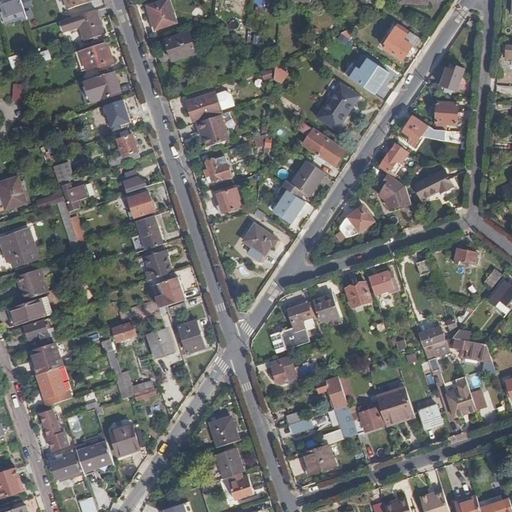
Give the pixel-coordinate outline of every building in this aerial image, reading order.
[(21,0),(0,0),(6,17),(25,10),(21,0)] [(90,3),(88,0),(67,0),(70,9),(90,3)] [(171,0),(168,0),(150,6),(152,14),(157,30),(179,22),(171,0)] [(9,24),(28,18),(25,10),(6,17),(9,24)] [(104,34),(97,10),(77,16),(85,41),(104,34)] [(157,30),(152,14),(149,16),(154,31),(157,30)] [(392,37),(400,24),(394,20),(385,32),(392,37)] [(420,38),(400,24),(392,37),(384,47),(404,61),(420,38)] [(350,29),(343,33),(353,40),(357,34),(350,29)] [(190,32),(166,40),(173,61),(197,53),(190,32)] [(254,35),(253,43),(260,45),(262,37),(254,35)] [(107,42),(80,51),(87,70),(102,65),(103,69),(115,64),(107,42)] [(87,70),(80,51),(77,53),(83,72),(87,70)] [(20,55),(9,58),(13,71),(24,67),(20,55)] [(393,75),(373,61),(362,77),(383,91),(393,75)] [(288,72),(277,65),(276,77),(282,82),(288,72)] [(458,70),(450,67),(443,86),(447,87),(453,90),(458,91),(467,68),(460,66),(458,70)] [(274,78),(272,70),(263,73),(265,81),(274,78)] [(122,93),(114,71),(85,81),(86,86),(87,87),(90,88),(93,95),(91,98),(92,103),(122,93)] [(335,77),(322,96),(329,101),(342,82),(335,77)] [(330,101),(349,115),(362,95),(342,82),(329,101),(330,101)] [(28,100),(29,83),(15,83),(14,100),(28,100)] [(208,96),(189,103),(195,121),(222,111),(217,95),(209,98),(208,96)] [(131,122),(124,100),(106,106),(114,128),(131,122)] [(339,131),(349,115),(330,101),(329,101),(319,117),(339,131)] [(447,129),(448,129),(448,122),(459,124),(462,103),(440,101),(438,128),(447,129)] [(231,139),(223,114),(198,123),(201,131),(204,131),(209,146),(231,139)] [(38,124),(33,119),(26,126),(31,131),(38,124)] [(413,123),(407,131),(414,136),(410,142),(417,147),(427,133),(413,123)] [(447,129),(438,128),(435,128),(435,136),(446,137),(447,129)] [(314,130),(305,145),(317,154),(328,161),(336,167),(346,152),(314,130)] [(267,140),(268,134),(255,139),(258,147),(266,147),(267,140)] [(127,162),(142,157),(134,135),(119,140),(125,155),(109,160),(111,167),(127,162)] [(389,155),(380,168),(392,176),(394,177),(403,164),(401,162),(409,151),(398,143),(390,155),(389,155)] [(328,161),(317,154),(314,157),(325,165),(328,161)] [(226,157),(207,162),(213,182),(233,176),(226,157)] [(70,161),(54,166),(60,183),(76,178),(70,161)] [(312,197),(327,174),(309,161),(294,184),(287,180),(283,186),(301,198),(305,192),(312,197)] [(129,181),(139,178),(137,170),(126,174),(129,181)] [(447,171),(417,186),(422,198),(440,189),(442,192),(454,185),(447,171)] [(403,208),(413,205),(407,186),(394,177),(392,176),(386,185),(390,188),(383,197),(390,202),(392,209),(402,206),(403,208)] [(20,177),(0,183),(0,185),(8,210),(29,203),(20,177)] [(128,193),(148,186),(146,182),(139,178),(129,181),(125,183),(128,193)] [(70,213),(81,209),(78,200),(90,196),(86,183),(75,187),(72,181),(63,184),(65,190),(63,191),(66,201),(70,213)] [(511,185),(503,189),(510,204),(511,203),(511,185)] [(292,224),(307,202),(301,198),(283,186),(278,193),(285,198),(274,213),(292,224)] [(235,189),(215,195),(218,204),(216,205),(219,214),(241,208),(235,189)] [(42,209),(61,203),(66,201),(63,191),(39,200),(42,209)] [(156,210),(153,202),(150,192),(130,198),(136,217),(156,210)] [(66,201),(61,203),(73,238),(78,237),(70,213),(66,201)] [(347,220),(340,228),(341,230),(346,237),(347,239),(356,236),(376,222),(365,207),(347,220)] [(262,221),(266,215),(258,209),(254,215),(262,221)] [(159,226),(156,216),(139,222),(148,251),(166,245),(159,226)] [(170,243),(163,224),(159,226),(166,245),(170,243)] [(272,248),(274,249),(280,241),(257,226),(247,243),(253,247),(249,254),(261,262),(266,256),(272,248)] [(13,258),(37,250),(30,230),(2,239),(9,260),(13,258)] [(342,241),(346,237),(341,230),(337,233),(342,241)] [(83,251),(79,241),(78,237),(73,238),(79,256),(84,254),(83,251)] [(89,238),(79,241),(83,251),(92,248),(89,238)] [(468,248),(460,247),(459,250),(457,266),(462,266),(462,262),(477,265),(479,255),(479,253),(467,251),(468,248)] [(269,258),(274,249),(272,248),(266,256),(269,258)] [(39,260),(37,250),(13,258),(16,267),(39,260)] [(150,280),(173,273),(165,250),(145,257),(150,270),(147,271),(150,280)] [(432,273),(428,260),(417,263),(421,276),(432,273)] [(44,276),(54,273),(51,265),(42,268),(44,276)] [(44,276),(42,268),(17,277),(20,286),(22,286),(24,292),(22,293),(24,300),(49,291),(44,276)] [(494,288),(505,275),(498,270),(488,283),(494,288)] [(391,272),(371,279),(377,296),(391,290),(396,289),(394,284),(397,282),(398,282),(394,273),(392,274),(391,272)] [(167,306),(187,300),(179,278),(161,284),(165,295),(162,296),(157,297),(160,308),(167,306)] [(91,281),(86,282),(88,289),(84,290),(88,301),(96,297),(91,281)] [(400,290),(397,282),(394,284),(396,289),(391,290),(392,293),(400,290)] [(502,301),(511,288),(504,282),(490,302),(507,315),(511,309),(502,301)] [(367,283),(348,289),(355,309),(373,302),(367,283)] [(511,288),(502,301),(511,309),(511,308),(511,288)] [(47,296),(40,298),(46,316),(53,313),(47,296)] [(334,297),(316,303),(323,324),(333,320),(341,318),(341,317),(334,297)] [(40,298),(12,308),(18,325),(46,316),(40,298)] [(476,300),(469,309),(476,311),(481,305),(476,300)] [(167,308),(170,315),(188,310),(186,302),(167,308)] [(156,305),(148,307),(149,314),(158,312),(156,305)] [(283,333),(285,336),(289,348),(290,351),(315,342),(311,329),(318,326),(310,305),(292,311),(297,328),(283,333)] [(18,325),(12,308),(7,310),(13,326),(18,325)] [(466,324),(476,311),(469,309),(468,311),(471,312),(463,323),(466,324)] [(54,327),(61,325),(58,316),(47,320),(50,329),(54,327)] [(342,323),(341,318),(333,320),(335,326),(342,323)] [(50,329),(47,320),(26,327),(29,333),(31,333),(34,340),(36,349),(38,349),(55,343),(50,329)] [(198,321),(180,326),(189,354),(207,348),(198,321)] [(456,321),(449,323),(453,333),(456,332),(455,328),(458,328),(456,321)] [(135,323),(116,329),(120,342),(139,336),(135,323)] [(421,333),(427,348),(447,341),(442,326),(421,333)] [(58,342),(54,327),(50,329),(55,343),(58,342)] [(171,330),(153,335),(159,356),(177,351),(171,330)] [(461,330),(455,338),(456,339),(471,341),(472,333),(461,330)] [(289,348),(285,336),(278,338),(282,350),(289,348)] [(116,349),(112,338),(106,340),(109,351),(116,349)] [(447,341),(427,348),(430,359),(451,351),(454,351),(454,349),(456,339),(455,338),(454,339),(447,341)] [(492,356),(488,345),(488,344),(471,341),(456,339),(454,349),(462,350),(461,355),(494,362),(493,361),(492,356)] [(409,349),(407,340),(398,342),(401,351),(409,349)] [(58,342),(55,343),(38,349),(45,373),(61,367),(65,366),(59,342),(58,342)] [(121,365),(116,349),(109,351),(114,368),(116,367),(121,365)] [(421,362),(419,354),(409,356),(412,365),(421,362)] [(68,358),(69,364),(76,362),(74,356),(68,358)] [(291,357),(274,363),(275,367),(273,368),(278,385),(298,379),(291,357)] [(430,360),(432,371),(441,369),(439,358),(430,360)] [(355,359),(349,361),(352,368),(358,366),(355,359)] [(127,381),(121,365),(116,367),(121,383),(127,381)] [(68,390),(61,367),(45,373),(40,374),(47,397),(68,390)] [(327,373),(330,381),(335,379),(333,372),(327,373)] [(353,391),(348,375),(341,377),(346,393),(353,391)] [(448,393),(456,417),(479,408),(475,396),(467,375),(458,378),(460,384),(457,390),(448,393)] [(330,381),(318,385),(321,395),(331,392),(337,411),(350,406),(346,393),(341,377),(335,379),(330,381)] [(132,396),(127,381),(121,383),(119,383),(124,399),(132,396)] [(154,382),(135,388),(140,403),(158,397),(154,382)] [(408,389),(380,399),(390,426),(418,417),(408,389)] [(428,392),(430,400),(437,398),(435,390),(428,392)] [(479,408),(479,410),(490,407),(485,393),(475,396),(479,408)] [(451,421),(446,405),(429,411),(434,427),(451,421)] [(350,406),(337,411),(339,417),(341,425),(343,430),(323,437),(327,447),(331,445),(360,435),(357,424),(350,406)] [(357,424),(360,435),(386,426),(379,408),(368,411),(367,407),(360,409),(364,422),(357,424)] [(457,419),(479,411),(479,410),(479,408),(456,417),(457,419)] [(55,410),(43,414),(55,450),(71,445),(67,432),(62,433),(55,410)] [(289,418),(292,427),(293,426),(306,422),(308,421),(305,413),(289,418)] [(212,422),(219,447),(241,440),(234,415),(212,422)] [(328,416),(318,417),(319,424),(329,423),(328,416)] [(341,425),(339,417),(333,419),(335,427),(341,425)] [(295,437),(315,430),(311,420),(308,421),(306,422),(293,426),(292,427),(295,437)] [(135,426),(113,433),(121,457),(143,449),(135,426)] [(81,453),(86,470),(87,473),(117,463),(110,443),(81,453)] [(327,447),(305,455),(312,475),(338,466),(331,445),(327,447)] [(214,455),(222,479),(245,471),(238,447),(214,455)] [(77,454),(53,461),(58,480),(83,472),(77,454)] [(209,470),(212,482),(222,479),(214,455),(209,457),(213,468),(209,470)] [(15,469),(0,473),(0,492),(2,499),(22,493),(15,469)] [(251,476),(226,485),(231,501),(257,493),(251,476)] [(456,511),(453,491),(424,496),(426,511),(456,511)] [(481,504),(478,497),(458,504),(460,511),(483,511),(481,504)] [(503,497),(481,504),(483,511),(505,504),(503,497)] [(29,502),(7,510),(7,511),(31,511),(33,511),(29,502)] [(397,504),(388,507),(389,511),(413,511),(410,502),(398,506),(397,504)] [(483,511),(511,511),(511,502),(505,504),(483,511)]
